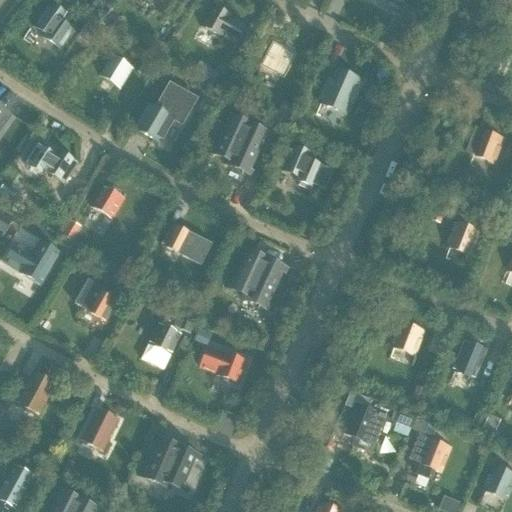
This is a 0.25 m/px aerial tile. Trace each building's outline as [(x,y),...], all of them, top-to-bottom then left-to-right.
[(49,2),(32,27),(41,33),(39,37),(61,52),(75,32),(58,20),(64,13),(49,2)] [(211,6),(199,27),(234,47),(246,26),(211,6)] [(272,42),(259,66),(282,79),(295,55),(272,42)] [(111,56),(98,76),(118,89),(131,68),(111,56)] [(333,70),(319,103),(346,115),(360,82),(333,70)] [(209,71),(202,81),(212,87),(219,77),(209,71)] [(149,106),(135,131),(157,143),(171,119),(180,125),(192,104),(194,100),(168,85),(154,110),(149,106)] [(0,119),(3,115),(7,117),(9,114),(0,107),(0,119)] [(209,147),(206,153),(223,161),(221,164),(254,179),(257,173),(249,170),(264,138),(271,141),(274,135),(225,113),(222,119),(229,122),(217,150),(209,147)] [(465,153),(461,164),(493,176),(506,142),(502,141),(479,131),(474,130),(465,153)] [(56,150),(53,155),(38,145),(24,165),(44,178),(47,174),(62,184),(76,164),(56,150)] [(290,146),(281,166),(296,172),(292,181),(315,190),(322,193),(330,175),(323,172),(325,168),(312,163),(315,157),(290,146)] [(444,176),(439,189),(450,193),(454,180),(444,176)] [(102,186),(89,207),(110,221),(123,199),(119,197),(121,194),(109,187),(107,190),(102,186)] [(436,205),(430,219),(439,223),(445,209),(436,205)] [(69,222),(60,236),(70,242),(79,228),(69,222)] [(456,223),(447,247),(469,255),(478,232),(456,223)] [(170,224),(159,246),(198,266),(210,245),(170,224)] [(499,227),(493,240),(504,246),(510,233),(499,227)] [(15,245),(3,263),(19,273),(19,274),(40,287),(53,266),(52,266),(59,254),(40,242),(32,254),(31,253),(31,254),(15,245)] [(227,283),(225,287),(242,294),(240,298),(271,313),(273,309),(266,306),(282,272),(289,276),(290,272),(242,250),(241,253),(247,257),(233,286),(227,283)] [(104,324),(116,303),(85,285),(73,306),(104,324)] [(400,323),(391,346),(414,355),(423,332),(400,323)] [(159,324),(148,347),(170,357),(181,335),(159,324)] [(486,351),(464,341),(452,370),(474,380),(486,351)] [(237,385),(246,364),(207,347),(198,369),(237,385)] [(32,374),(15,404),(38,417),(55,387),(32,374)] [(415,388),(411,401),(421,405),(425,391),(415,388)] [(353,410),(344,433),(354,438),(350,447),(370,455),(385,418),(355,406),(353,410)] [(91,417),(80,440),(102,450),(113,428),(118,417),(96,407),(91,417)] [(396,423),(392,432),(407,437),(410,429),(411,429),(415,419),(399,412),(395,423),(396,423)] [(476,416),(471,428),(481,432),(486,420),(476,416)] [(489,416),(481,432),(492,437),(500,421),(489,416)] [(416,420),(412,430),(424,434),(428,424),(416,420)] [(428,426),(424,436),(431,438),(435,429),(428,426)] [(203,457),(202,458),(155,438),(156,436),(154,436),(152,442),(153,442),(154,442),(159,444),(146,475),(140,472),(141,471),(139,471),(136,477),(138,478),(139,476),(169,489),(168,491),(170,492),(172,486),(187,493),(186,494),(188,495),(191,489),(189,488),(188,489),(183,487),(195,460),(200,462),(200,463),(202,464),(204,458),(203,457)] [(420,437),(411,460),(418,463),(420,464),(416,475),(431,481),(435,470),(440,472),(450,449),(427,440),(420,437)] [(67,461),(63,470),(69,473),(73,464),(67,461)] [(13,466),(0,488),(0,502),(16,511),(34,478),(13,466)] [(511,475),(493,467),(483,490),(506,500),(511,485),(511,475)] [(100,511),(56,489),(54,493),(61,496),(52,511),(100,511)] [(344,511),(321,502),(316,511),(344,511)]
